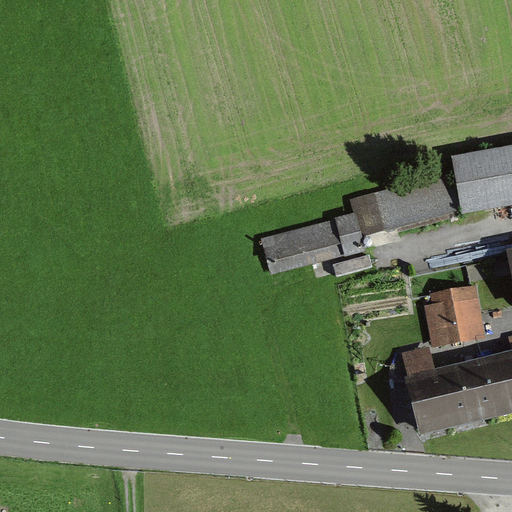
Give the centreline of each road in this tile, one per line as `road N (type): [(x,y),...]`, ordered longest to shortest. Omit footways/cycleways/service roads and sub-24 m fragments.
road 1 (tertiary): [(511,479),(0,437)]
road 2 (track): [(511,226),(285,287),(272,306),(271,334),(294,416),(292,462)]
road 3 (track): [(418,472),(394,365),(400,350),(436,346),(452,355),(489,347),(511,328)]
